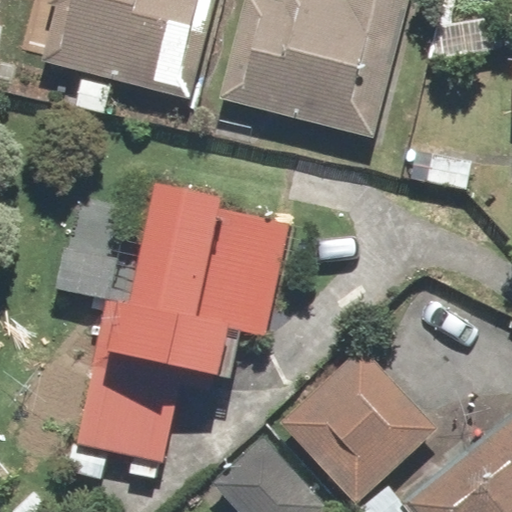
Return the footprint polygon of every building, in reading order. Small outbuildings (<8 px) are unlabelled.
[(62,0),(47,66),(200,101),(223,0),(62,0)] [(245,0),(221,99),(379,137),(399,56),(401,56),(415,0),(245,0)] [(109,301),(80,439),(181,460),(199,374),(248,387),(289,223),(180,196),(151,310),(109,301)] [(118,258),(73,247),(62,291),(107,302),(118,258)] [(364,360),(286,420),(349,501),(427,441),(364,360)] [(511,511),(511,424),(410,504),(416,511),(511,511)] [(266,436),(215,484),(240,511),(307,511),(323,497),(266,436)]
